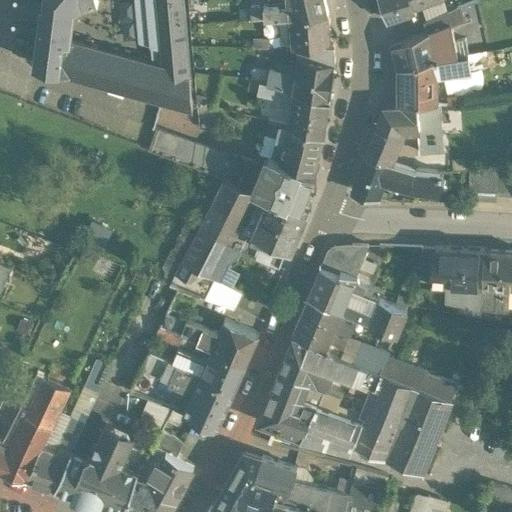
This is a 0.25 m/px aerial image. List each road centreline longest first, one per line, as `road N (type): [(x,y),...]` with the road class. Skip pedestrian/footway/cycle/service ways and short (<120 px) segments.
road 1 (residential): [(185,511),(240,419),(326,211)]
road 2 (residential): [(326,211),(361,67),(353,0)]
road 3 (residential): [(511,231),(388,226),(326,211)]
